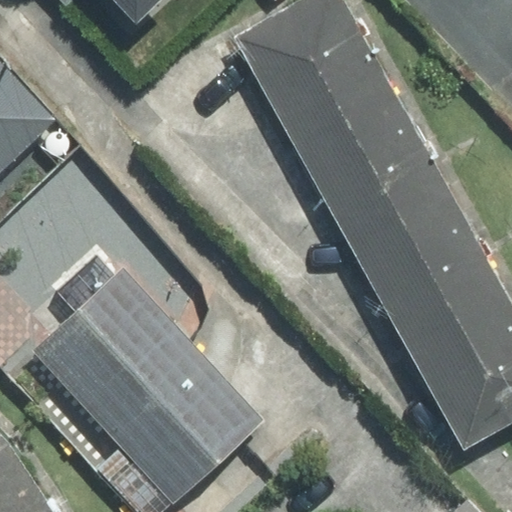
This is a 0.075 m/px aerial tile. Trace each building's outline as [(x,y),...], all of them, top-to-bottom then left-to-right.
[(105,0),(121,16),(138,0),(105,0)] [(511,424),(511,322),(335,0),(301,0),(234,37),(462,452),(511,424)] [(0,166),(57,119),(0,51),(0,166)] [(273,417),(121,256),(22,349),(174,510),(273,417)] [(0,511),(62,511),(7,424),(0,427),(0,511)] [(432,511),(420,499),(407,511),(432,511)]
